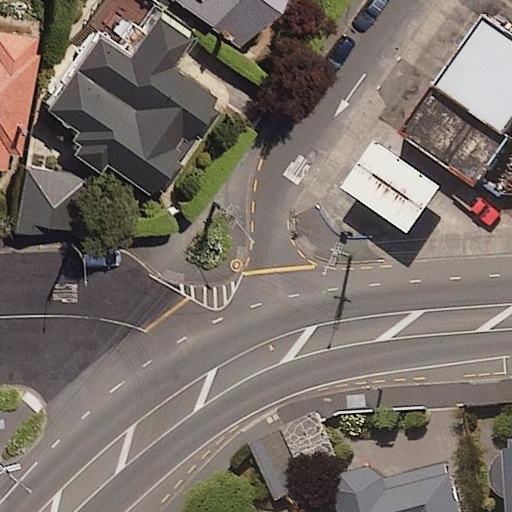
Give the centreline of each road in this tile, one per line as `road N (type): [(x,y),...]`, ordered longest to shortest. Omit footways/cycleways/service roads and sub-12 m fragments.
road 1 (residential): [(410,0),(288,168),(274,216),(284,343)]
road 2 (tertiary): [(511,316),(393,324),(284,343)]
road 3 (residential): [(206,382),(148,332),(124,322),(0,318)]
road 4 (tertiary): [(206,382),(120,449),(59,511)]
